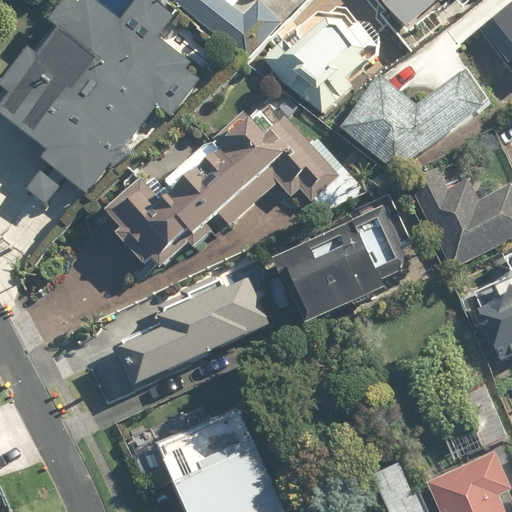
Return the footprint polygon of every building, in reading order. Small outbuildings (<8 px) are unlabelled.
[(110,0),(100,0),(96,6),(89,0),(87,0),(86,1),(68,24),(77,32),(55,58),(46,50),(15,87),(27,96),(12,114),(61,156),(57,161),(97,195),(121,165),(125,169),(139,152),(133,147),(168,106),(180,116),(208,82),(194,70),(200,63),(170,38),(187,18),(165,0),(155,0),(137,22),(122,9),(110,0)] [(179,0),(251,61),(286,20),(264,0),(251,15),(240,6),(245,0),(179,0)] [(395,0),(420,30),(455,0),(395,0)] [(372,29),(347,4),(271,60),(330,118),(369,87),(365,83),(401,45),(378,23),(372,29)] [(399,77),(353,127),(407,177),(508,107),(481,71),(436,111),(399,77)] [(134,227),(127,234),(156,265),(162,259),(177,275),(280,179),(295,196),(304,187),(315,199),(342,173),(290,117),(274,132),(264,121),(175,204),(151,178),(118,210),(134,227)] [(69,188),(52,173),(36,191),(53,206),(69,188)] [(511,246),(511,191),(489,202),(479,179),(457,190),(450,175),(424,188),(463,270),(511,246)] [(288,259),(320,328),(401,291),(398,284),(429,269),(401,207),(288,259)] [(202,300),(169,315),(173,323),(121,347),(141,392),(283,327),(262,281),(260,282),(236,292),(230,279),(223,282),(198,293),(202,300)] [(511,281),(482,296),(510,359),(511,358),(511,281)] [(511,439),(511,422),(499,386),(475,395),(493,446),(511,439)] [(298,511),(257,413),(170,449),(196,511),(298,511)] [(511,511),(511,461),(509,454),(439,481),(451,511),(511,511)] [(406,463),(379,474),(396,511),(437,511),(430,495),(422,498),(406,463)]
